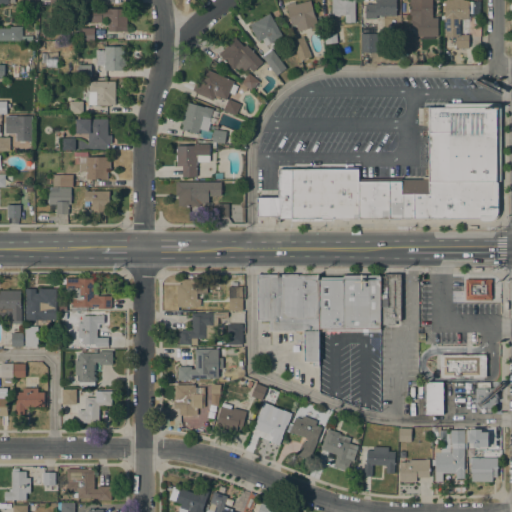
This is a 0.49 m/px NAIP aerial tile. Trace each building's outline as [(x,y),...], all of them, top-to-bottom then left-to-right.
[(285,4),(294,2),(295,4),(310,0),(316,24),(315,25),(316,26),(297,31),(295,24),(291,26),(285,4)] [(331,0),(354,0),(355,22),(344,22),(344,15),(339,15),(339,16),(336,16),(336,15),(331,15),(331,0)] [(364,4),(375,4),(375,1),(374,1),(374,0),(396,0),(396,14),(383,14),(383,18),(364,18),(364,4)] [(431,0),(431,17),(437,17),(437,36),(417,36),(417,29),(411,29),(411,23),(409,23),(409,0),(431,0)] [(470,18),(470,23),(465,23),(465,18),(459,18),(459,23),(460,23),(460,24),(460,33),(459,33),(459,35),(468,35),(468,48),(455,48),(455,36),(444,36),(443,18),(444,18),(444,0),(468,0),(468,1),(479,1),(479,16),(468,16),(468,18),(470,18)] [(108,8),(108,9),(126,8),(126,31),(108,31),(108,26),(107,26),(107,23),(108,23),(108,18),(101,18),(101,21),(77,22),(77,9),(86,9),(86,8),(108,8)] [(269,13),(282,36),(265,46),(261,39),(258,41),(250,28),(249,25),(269,13)] [(0,40),(0,28),(9,28),(9,26),(22,26),(22,40),(20,40),(0,40)] [(94,28),(94,40),(81,40),(81,28),(94,28)] [(325,44),(323,31),(335,30),(337,42),(325,44)] [(361,33),(377,33),(377,52),(361,52),(361,33)] [(413,45),(411,45),(411,50),(402,50),(402,45),(400,45),(400,33),(413,33),(413,45)] [(262,62),(252,71),(248,67),(244,70),(237,69),(235,67),(234,69),(233,68),(232,69),(218,54),(226,47),(224,45),(234,36),(243,46),(245,44),(262,62)] [(310,56),(299,61),(291,41),(302,36),(310,56)] [(123,46),(123,70),(104,70),(104,65),(95,65),(95,50),(104,50),(104,46),(123,46)] [(285,68),(275,75),(261,56),(271,49),(285,68)] [(0,64),(10,65),(10,71),(4,71),(4,77),(0,77),(0,64)] [(90,65),(90,78),(78,78),(78,65),(90,65)] [(233,81),(232,84),(237,86),(233,94),(229,93),(226,100),(215,95),(212,100),(195,93),(195,91),(192,90),(195,82),(198,83),(205,68),(233,81)] [(248,72),(258,81),(251,91),(240,82),(248,72)] [(115,81),(115,104),(111,104),(111,105),(96,105),(96,104),(87,104),(87,91),(89,91),(89,81),(115,81)] [(227,99),(240,104),(235,115),(223,110),(227,99)] [(83,101),(82,114),(68,113),(69,101),(83,101)] [(204,107),(204,106),(212,109),(209,121),(210,121),(207,131),(199,129),(197,134),(181,129),(182,124),(180,124),(187,102),(204,107)] [(417,108),(422,107),(428,107),(444,107),(444,103),(500,103),(500,181),(499,181),(499,213),(498,215),(497,216),(496,218),(494,219),(492,219),(490,220),(482,220),(481,221),(480,220),(479,219),(332,218),(332,221),(291,221),(291,219),(278,219),(278,216),(257,216),(257,197),(277,197),(277,169),(358,169),(358,178),(401,178),(401,179),(429,179),(428,174),(425,174),(425,168),(428,168),(428,125),(423,125),(423,123),(417,123),(417,108)] [(107,135),(111,135),(110,143),(107,143),(107,145),(88,145),(88,133),(75,133),(75,118),(107,119),(107,135)] [(213,129),(226,131),(224,143),(211,141),(213,129)] [(0,137),(9,137),(9,151),(0,151),(0,137)] [(61,137),(75,137),(75,150),(61,150),(61,137)] [(176,145),(194,145),(193,144),(209,144),(209,148),(210,148),(210,151),(209,151),(209,162),(197,162),(197,165),(196,165),(196,176),(181,177),(181,166),(176,166),(176,161),(175,161),(175,155),(176,155),(176,152),(175,152),(175,149),(176,149),(176,145)] [(73,157),(73,151),(87,151),(87,157),(109,156),(110,168),(107,168),(107,179),(86,179),(86,178),(85,178),(85,175),(86,175),(86,171),(79,172),(78,157),(73,157)] [(214,172),(222,173),(222,180),(214,179),(214,172)] [(52,186),(52,174),(60,174),(72,174),(72,186),(52,186)] [(220,181),(220,186),(222,188),(222,192),(220,193),(220,196),(208,196),(208,204),(199,204),(199,206),(181,206),(181,205),(178,205),(178,195),(175,195),(175,181),(220,181)] [(48,188),(51,188),(52,189),(56,189),(56,188),(71,188),(71,203),(69,203),(69,214),(56,214),(56,204),(48,204),(48,188)] [(84,191),(109,190),(109,214),(105,214),(105,215),(102,215),(102,214),(90,214),(90,209),(90,206),(91,206),(91,201),(84,201),(84,191)] [(228,203),(228,217),(215,217),(215,203),(228,203)] [(7,217),(7,204),(20,204),(20,217),(7,217)] [(312,366),(312,361),(304,361),(304,330),(269,330),(269,320),(257,320),(257,275),(297,275),(297,276),(318,276),(318,331),(318,366),(312,366)] [(385,276),(385,275),(400,275),(400,320),(395,320),(395,325),(380,325),(380,276),(385,276)] [(362,331),(318,331),(318,276),(380,276),(380,325),(380,331),(367,331),(367,332),(362,332),(362,331)] [(78,306),(78,307),(72,307),(72,298),(72,292),(65,292),(65,278),(93,278),(93,294),(97,294),(97,295),(110,295),(110,308),(97,308),(97,306),(78,306)] [(464,279),(491,279),(491,300),(464,300),(464,279)] [(177,283),(181,283),(181,280),(193,280),(193,283),(196,283),(196,307),(177,307),(177,283)] [(228,286),(242,286),(242,311),(228,311),(228,286)] [(56,319),(25,319),(25,305),(26,305),(26,289),(38,289),(38,288),(56,288),(56,310),(56,319)] [(0,290),(20,290),(20,308),(21,308),(21,323),(11,323),(11,320),(9,320),(9,317),(0,317),(0,290)] [(66,318),(58,318),(58,303),(66,303),(66,311),(66,318)] [(196,344),(178,344),(178,330),(191,330),(191,312),(215,313),(215,311),(227,312),(227,316),(217,316),(217,338),(196,338),(196,344)] [(95,345),(95,344),(81,343),(81,338),(77,338),(77,322),(81,322),(81,315),(95,315),(103,315),(103,324),(98,324),(98,328),(96,328),(96,337),(108,337),(108,346),(95,345)] [(242,344),(226,344),(226,323),(242,323),(242,344)] [(23,346),(23,332),(24,332),(24,326),(38,326),(37,346),(23,346)] [(11,346),(11,332),(22,332),(22,346),(11,346)] [(218,378),(190,378),(190,380),(177,380),(177,366),(191,366),(191,369),(194,369),(194,349),(218,349),(218,357),(222,357),(222,368),(218,368),(218,378)] [(74,375),(74,360),(78,360),(78,352),(98,353),(98,351),(112,351),(112,364),(93,364),(93,377),(95,377),(95,382),(94,382),(94,385),(78,385),(78,375),(74,375)] [(485,354),(485,377),(439,377),(439,354),(485,354)] [(13,377),(0,377),(0,363),(13,363),(13,377)] [(25,363),(25,377),(13,377),(13,363),(25,363)] [(261,400),(250,395),(255,382),(266,387),(261,400)] [(425,382),(442,382),(442,414),(425,414),(425,382)] [(220,384),(219,393),(210,393),(210,383),(220,384)] [(196,407),(193,407),(193,414),(178,414),(178,408),(173,408),(173,400),(174,400),(174,384),(195,384),(195,387),(199,387),(199,394),(196,394),(196,407)] [(37,388),(37,392),(44,392),(44,411),(16,410),(16,392),(22,392),(22,388),(37,388)] [(474,388),(495,388),(495,407),(475,407),(474,388)] [(98,422),(77,422),(77,409),(78,409),(78,404),(61,404),(61,390),(76,390),(75,398),(84,398),(84,397),(94,397),(94,395),(93,395),(93,393),(94,393),(94,391),(111,391),(111,405),(98,405),(98,422)] [(246,411),(241,427),(237,426),(235,431),(215,425),(220,406),(221,406),(222,403),(231,405),(230,408),(232,409),(233,407),(246,411)] [(286,424),(278,445),(270,441),(272,437),(260,432),(260,430),(253,428),(259,413),(265,415),(267,412),(281,418),(279,421),(286,424)] [(304,437),(294,433),(293,434),(287,431),(288,428),(290,428),(295,417),(300,419),(302,415),(316,421),(314,425),(321,428),(313,446),(314,447),(309,459),(297,454),(304,437)] [(347,448),(355,450),(351,461),(350,460),(346,471),(332,467),(336,454),(320,449),(327,428),(339,432),(338,434),(350,438),(349,443),(347,448)] [(398,428),(411,428),(410,441),(398,441),(398,428)] [(434,448),(446,448),(446,443),(445,443),(445,436),(449,436),(449,429),(466,429),(466,443),(463,443),(463,468),(466,468),(466,473),(464,473),(464,478),(455,478),(455,473),(442,473),(442,482),(434,482),(434,448)] [(478,443),(466,443),(467,429),(478,429),(478,443)] [(393,472),(385,472),(385,465),(372,464),(371,476),(363,476),(363,463),(366,463),(366,449),(373,450),(373,446),(387,447),(387,451),(394,451),(393,472)] [(429,477),(416,477),(416,481),(412,481),(412,482),(402,482),(402,481),(399,481),(399,464),(398,464),(398,462),(408,462),(408,459),(425,459),(428,459),(429,477)] [(471,462),(474,462),(474,461),(477,461),(477,462),(482,462),(482,460),(496,460),(497,477),(491,477),(491,481),(471,481),(471,462)] [(26,499),(4,500),(3,491),(8,491),(8,488),(11,488),(11,471),(11,468),(18,468),(18,471),(26,471),(26,477),(29,477),(29,492),(26,492),(26,499)] [(93,468),(93,489),(97,489),(97,486),(110,486),(110,500),(97,500),(97,498),(77,498),(77,497),(71,497),(71,491),(66,491),(66,484),(66,468),(93,468)] [(42,472),(54,472),(54,485),(42,485),(42,472)] [(201,510),(202,510),(201,511),(187,511),(188,511),(179,508),(180,504),(174,502),(175,501),(168,499),(173,486),(179,488),(198,494),(200,487),(208,490),(201,510)] [(223,508),(235,511),(212,511),(215,505),(209,503),(213,491),(226,496),(223,508)] [(74,511),(57,511),(57,502),(74,502),(74,511)] [(256,511),(260,503),(276,509),(277,509),(290,511),(256,511)]
